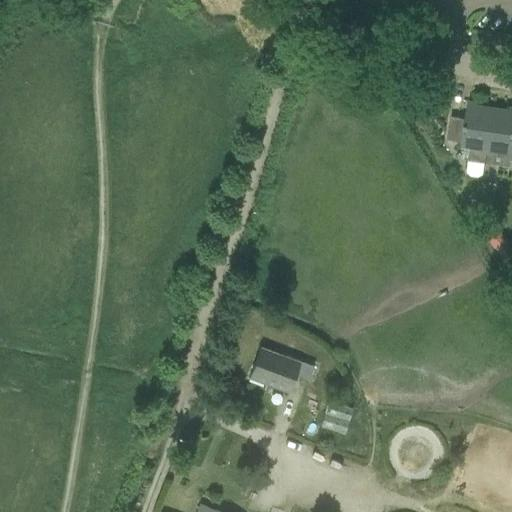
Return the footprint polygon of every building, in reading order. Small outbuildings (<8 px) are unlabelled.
[(486,155),(493,108),(477,106),(477,103),(476,106),(468,105),(469,102),(468,102),(465,118),(451,116),(448,140),(462,142),(461,146),(471,147),(468,161),(471,165),(479,167),(485,163),(486,155)] [(509,111),(493,108),(486,155),(496,156),(497,150),(511,152),(511,111),(510,111),(510,108),(509,108),(509,111)] [(511,245),(507,239),(495,248),(505,262),(511,257),(511,245)] [(259,349),(248,378),(288,393),(294,374),(298,363),(259,349)] [(341,430),(344,417),(327,412),(323,425),(341,430)]
